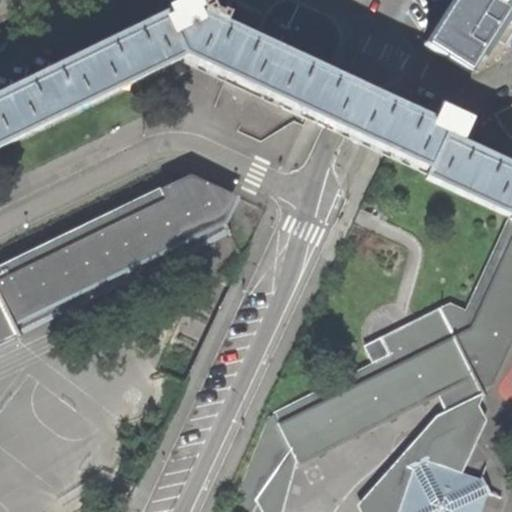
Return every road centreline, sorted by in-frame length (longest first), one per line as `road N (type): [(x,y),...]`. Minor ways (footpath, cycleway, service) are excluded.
road 1 (residential): [(0,222),(178,143),(319,203)]
road 2 (residential): [(319,203),(184,511)]
road 3 (residential): [(380,51),(319,203)]
road 4 (unclassified): [(511,70),(476,88),(456,88),(380,51)]
